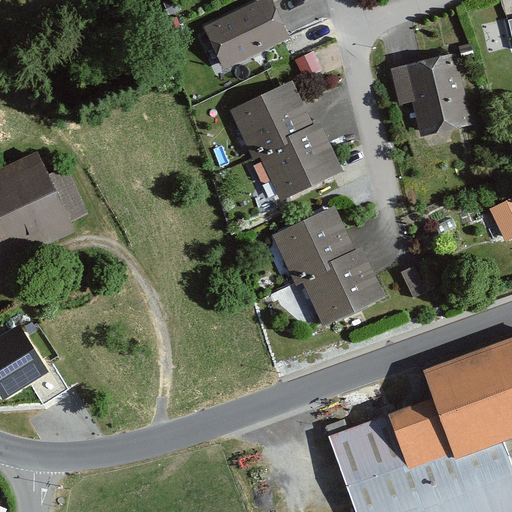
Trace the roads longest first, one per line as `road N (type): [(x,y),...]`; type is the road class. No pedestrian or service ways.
road 1 (tertiary): [(31,460),(107,454),(511,310)]
road 2 (unknown): [(155,437),(164,381),(159,322),(122,260),(79,248)]
road 3 (residential): [(349,32),(385,192)]
